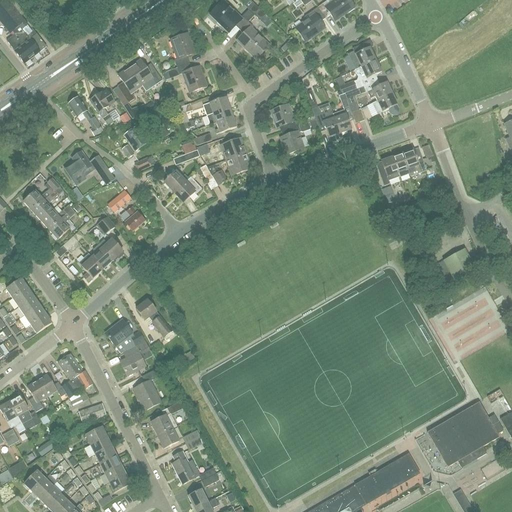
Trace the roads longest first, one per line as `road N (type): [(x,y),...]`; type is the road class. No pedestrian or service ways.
road 1 (residential): [(511,304),(463,215),(430,125)]
road 2 (residential): [(159,496),(74,323)]
road 3 (residential): [(175,231),(131,175),(50,105)]
road 4 (residential): [(274,180),(430,125)]
road 5 (tertiary): [(33,86),(162,0)]
road 6 (residential): [(254,98),(378,14)]
road 7 (residential): [(74,323),(175,231)]
road 8 (residential): [(430,125),(378,14)]
